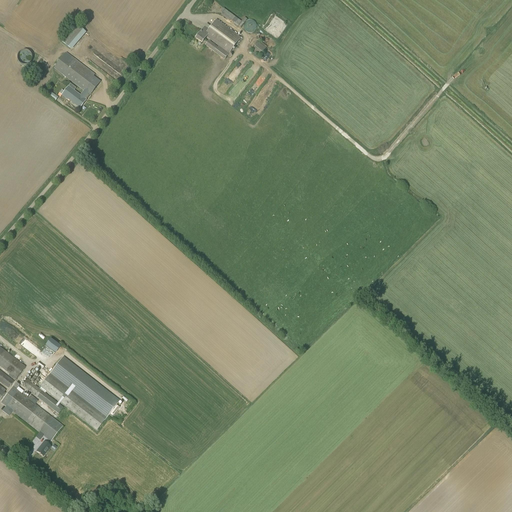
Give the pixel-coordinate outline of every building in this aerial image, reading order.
[(241,22),(225,10),(221,15),(233,24),(234,24),(237,27),(238,26),(241,28),(247,20),(245,18),(241,22)] [(209,40),(205,45),(225,60),(229,54),(241,38),(216,20),(209,30),(205,27),(196,39),(202,43),(206,38),(209,40)] [(248,33),(249,33),(250,33),(252,33),(253,33),(254,32),(255,32),(255,31),(256,30),(257,29),(257,28),(257,26),(257,25),(257,24),(256,23),(255,22),(255,21),(254,21),(253,20),(251,20),(250,20),(249,20),(248,20),(247,21),(246,21),(245,22),(245,23),(244,24),(244,25),(244,26),(244,27),(244,28),(244,29),(245,30),(245,31),(246,32),(247,32),(248,33)] [(71,48),(86,31),(77,23),(62,39),(71,48)] [(53,50),(57,45),(50,40),(46,45),(53,50)] [(267,47),(259,41),(258,42),(252,51),(260,57),(267,47)] [(102,53),(120,67),(124,63),(105,48),(102,53)] [(26,51),(25,51),(23,51),(22,51),(21,52),(20,53),(19,53),(19,54),(18,56),(18,57),(18,58),(18,59),(18,60),(19,61),(19,62),(20,63),(21,64),(22,65),(23,65),(25,65),(26,65),(27,65),(28,65),(29,64),(30,63),(31,62),(32,61),(32,60),(32,59),(32,57),(32,56),(32,55),(31,54),(30,53),(29,52),(28,51),(27,51),(26,51)] [(77,93),(70,101),(80,108),(86,100),(84,99),(88,94),(90,95),(100,81),(94,76),(95,75),(66,53),(54,68),(84,91),(80,96),(77,93)] [(246,78),(250,80),(256,69),(251,67),(246,78)] [(70,101),(77,93),(74,91),(76,88),(70,84),(68,87),(64,92),(62,90),(59,93),(65,98),(66,98),(70,101)] [(229,96),(233,100),(238,95),(234,91),(229,96)] [(56,101),(58,97),(51,93),(49,96),(56,101)] [(259,98),(250,108),(255,112),(264,102),(259,98)] [(0,324),(0,326),(5,332),(9,328),(3,321),(0,324)] [(13,329),(10,333),(21,344),(25,341),(13,329)] [(24,346),(32,352),(36,346),(27,341),(24,346)] [(25,367),(0,347),(0,367),(13,377),(12,378),(15,380),(25,367)] [(63,357),(40,387),(97,431),(109,415),(112,417),(120,407),(117,405),(120,401),(63,357)] [(0,382),(8,389),(14,382),(0,370),(0,382)] [(58,414),(63,408),(27,379),(22,386),(58,414)] [(63,426),(51,417),(13,387),(0,403),(5,407),(50,442),(63,426)] [(40,404),(51,416),(54,413),(42,402),(40,404)] [(43,457),(50,447),(44,442),(36,452),(43,457)]
